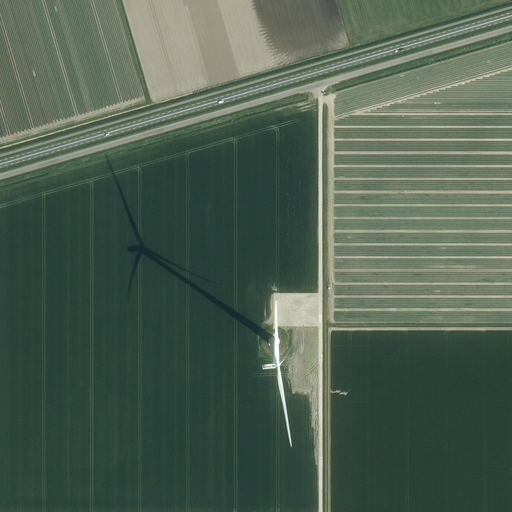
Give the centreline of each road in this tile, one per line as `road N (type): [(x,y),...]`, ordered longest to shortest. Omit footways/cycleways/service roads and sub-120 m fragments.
road 1 (primary): [(511,15),(0,164)]
road 2 (unclassified): [(0,176),(511,28)]
